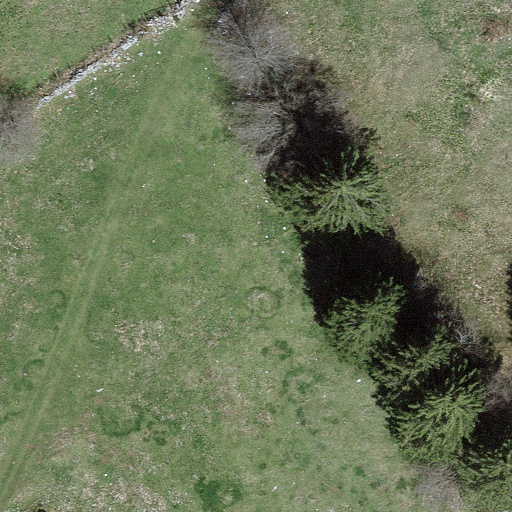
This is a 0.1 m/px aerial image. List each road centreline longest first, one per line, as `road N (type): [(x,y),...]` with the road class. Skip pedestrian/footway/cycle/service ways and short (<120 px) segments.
road 1 (track): [(0,487),(128,169),(218,0)]
road 2 (track): [(187,511),(0,495)]
